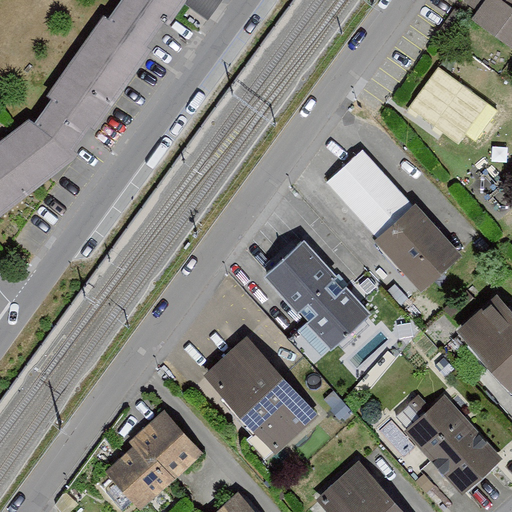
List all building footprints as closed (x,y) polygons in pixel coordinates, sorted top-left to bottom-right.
[(110,19),(83,54),(126,84),(152,49),(146,45),(170,12),(177,17),(188,0),(133,0),(117,24),(110,19)] [(511,0),(481,0),(485,2),(468,27),(511,58),(511,0)] [(59,96),(37,122),(69,151),(92,121),(98,125),(126,84),(83,54),(54,91),(59,96)] [(410,105),(461,143),(492,102),(441,64),(410,105)] [(34,118),(0,143),(0,207),(72,154),(69,151),(37,122),(34,118)] [(356,156),(322,187),(417,294),(452,264),(356,156)] [(293,246),(255,280),(321,355),(359,321),(293,246)] [(511,327),(489,303),(451,337),(511,402),(511,327)] [(237,346),(200,381),(270,456),(308,421),(237,346)] [(438,402),(401,438),(458,498),(496,463),(438,402)] [(125,452),(99,475),(131,511),(137,511),(195,460),(154,418),(121,447),(125,452)] [(392,511),(351,467),(312,502),(321,511),(392,511)] [(243,511),(232,498),(215,511),(243,511)]
